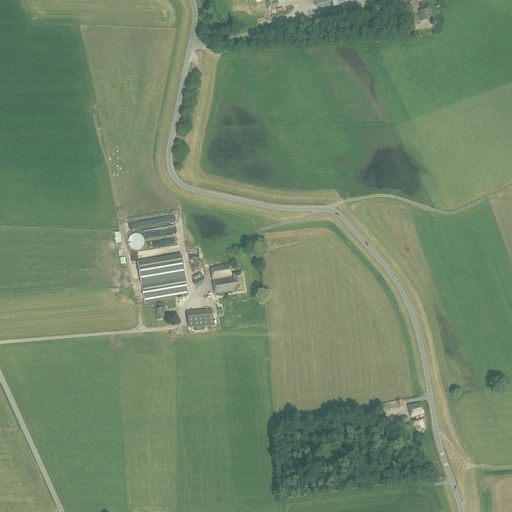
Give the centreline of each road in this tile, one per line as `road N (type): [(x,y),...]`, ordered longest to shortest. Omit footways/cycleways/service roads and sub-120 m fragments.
road 1 (tertiary): [(461,511),(411,312),(360,238),(329,209),(242,201),(174,178),(169,145),(193,28),(190,0)]
road 2 (tertiary): [(62,511),(0,376)]
